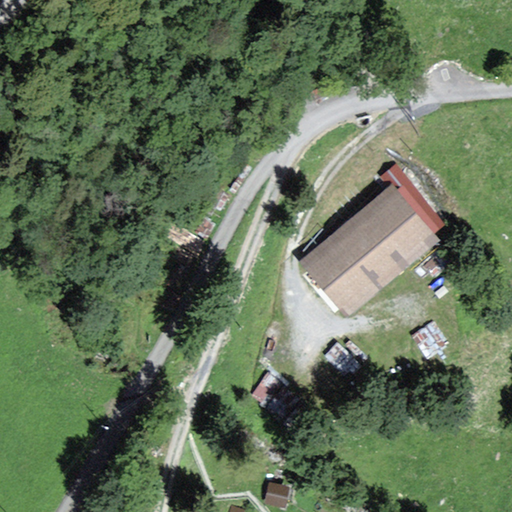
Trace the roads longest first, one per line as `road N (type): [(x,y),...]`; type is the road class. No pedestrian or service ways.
road 1 (unclassified): [(286,145),(237,205),(111,446),(67,511)]
road 2 (track): [(286,145),(176,437),(158,511)]
road 3 (residential): [(511,89),(345,110),(286,145)]
